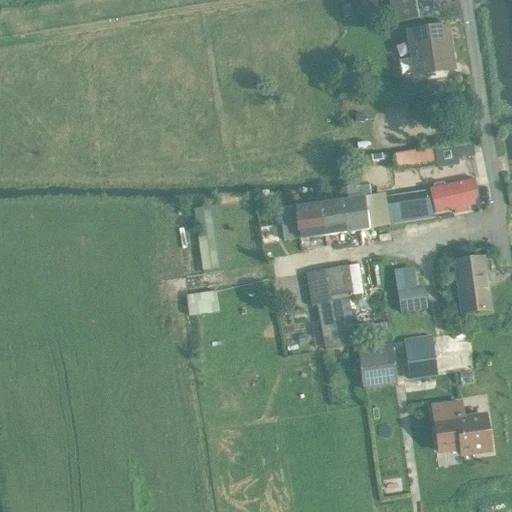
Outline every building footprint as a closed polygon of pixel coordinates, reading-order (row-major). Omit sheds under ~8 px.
[(408,22),(442,16),(439,0),(389,0),(393,24),(408,22)] [(406,33),(410,59),(399,61),(401,76),(413,74),(413,77),(455,70),(448,26),(406,33)] [(472,157),(471,146),(457,148),(458,159),(472,157)] [(436,149),(395,155),(397,168),(437,163),(436,149)] [(433,189),(430,190),(435,213),(455,209),(456,214),(468,211),(467,206),(479,203),(473,180),(445,187),(443,184),(434,186),(433,189)] [(375,227),(434,218),(430,192),(371,200),(375,228),(376,228),(375,227)] [(319,203),(324,236),(375,228),(371,200),(370,197),(363,198),(363,197),(319,203)] [(300,246),(307,245),(306,238),(324,236),(319,203),(294,207),(294,208),(279,210),(284,240),(299,238),(300,246)] [(221,204),(197,206),(202,270),(226,269),(221,204)] [(484,258),(455,262),(462,315),(491,311),(484,258)] [(324,270),(305,273),(311,307),(317,306),(324,351),(356,345),(347,293),(350,293),(345,267),(324,270)] [(377,267),(369,269),(373,290),(381,288),(377,267)] [(423,288),(398,292),(401,312),(426,309),(423,288)] [(215,292),(185,296),(188,318),(219,313),(215,292)] [(367,326),(356,328),(357,338),(369,336),(367,326)] [(404,338),(412,378),(440,372),(433,333),(404,338)] [(391,341),(357,344),(363,388),(397,382),(391,341)] [(406,341),(395,341),(396,357),(407,357),(406,341)] [(461,403),(432,408),(439,453),(460,450),(461,456),(490,452),(485,416),(463,419),(461,403)]
